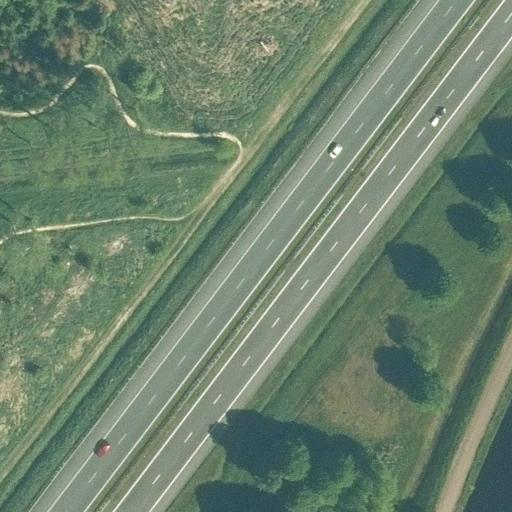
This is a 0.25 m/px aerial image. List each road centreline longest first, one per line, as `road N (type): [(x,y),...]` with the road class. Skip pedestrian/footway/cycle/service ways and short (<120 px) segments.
road 1 (motorway): [(455,0),(63,511)]
road 2 (motorway): [(131,511),(511,12)]
road 3 (track): [(362,0),(0,477)]
road 4 (track): [(511,345),(440,511)]
